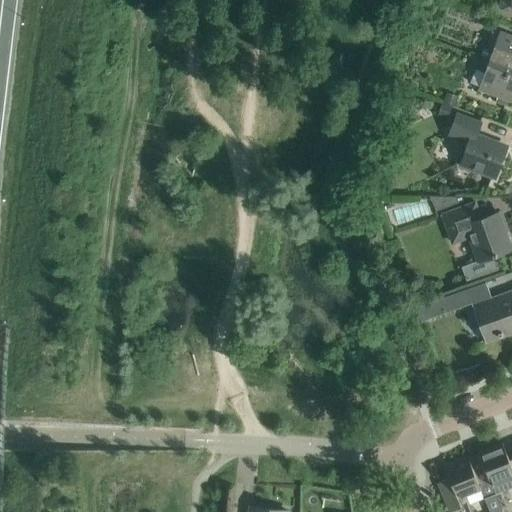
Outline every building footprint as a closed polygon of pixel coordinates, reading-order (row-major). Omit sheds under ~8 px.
[(511,36),(499,31),(493,48),(485,46),(481,57),(511,68),(511,36)] [(478,89),(496,96),(506,99),(511,101),(511,68),(481,57),(471,83),(479,86),(478,89)] [(456,113),(448,135),(467,142),(459,163),(497,177),(507,147),(477,136),(482,122),(456,113)] [(469,238),(477,261),(461,267),(466,282),(498,270),(493,256),(511,249),(499,212),(475,221),(470,207),(443,217),(453,244),(469,238)] [(484,282),(417,307),(422,319),(473,300),(489,294),(484,282)] [(511,292),(475,306),(488,340),(511,330),(511,292)] [(380,417),(367,422),(371,432),(384,426),(380,417)] [(483,498),(511,487),(511,468),(509,460),(502,443),(479,452),(485,467),(474,471),(475,475),(481,490),(481,491),(483,498)] [(449,478),(438,483),(449,511),(471,511),(468,503),(466,496),(481,491),(481,490),(475,475),(468,457),(444,466),(449,478)]
